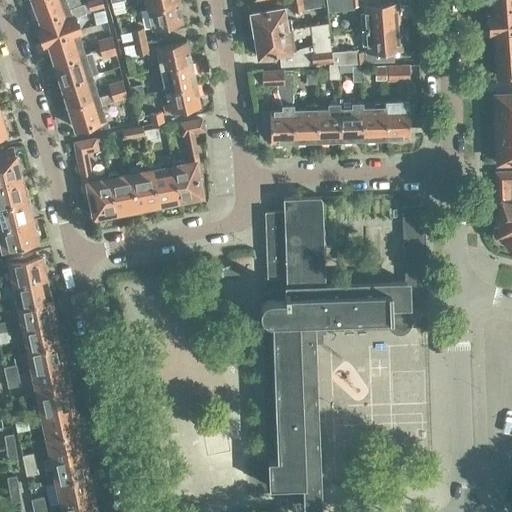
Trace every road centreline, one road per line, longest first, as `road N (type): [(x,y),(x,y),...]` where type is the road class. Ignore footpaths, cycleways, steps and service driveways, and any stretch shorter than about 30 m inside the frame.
road 1 (residential): [(75,258),(0,7)]
road 2 (residential): [(129,511),(75,258)]
road 3 (residential): [(467,511),(456,289)]
road 4 (residential): [(75,258),(226,228),(242,216),(244,179)]
road 5 (residential): [(244,179),(454,172)]
road 6 (residential): [(244,179),(215,0)]
road 7 (residential): [(454,172),(445,0)]
